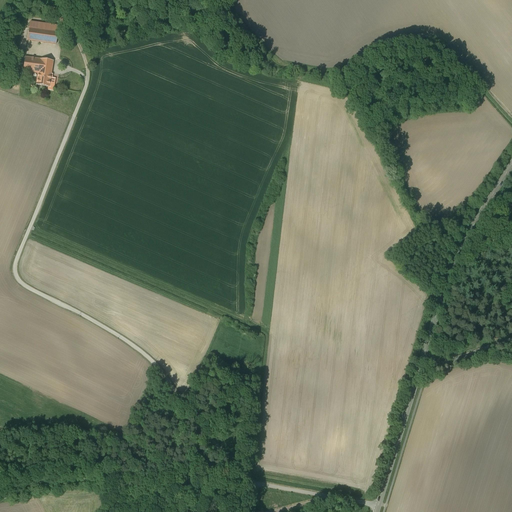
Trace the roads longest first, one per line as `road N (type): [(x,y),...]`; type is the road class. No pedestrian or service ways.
road 1 (unclassified): [(377,505),(197,475),(70,477),(0,499)]
road 2 (tertiary): [(511,164),(456,256),(377,505)]
